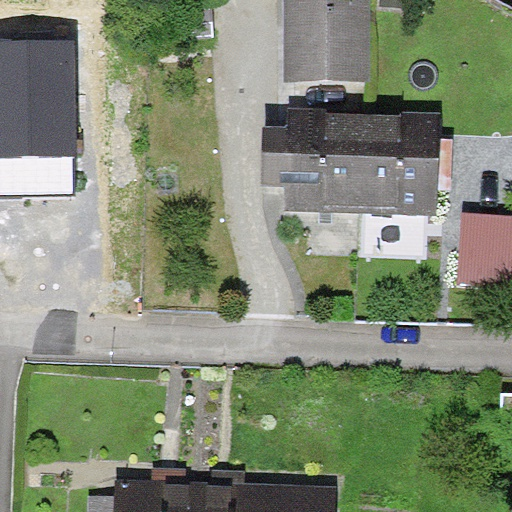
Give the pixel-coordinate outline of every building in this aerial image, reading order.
[(365,0),(281,0),(282,80),(366,79),(365,0)] [(356,213),(360,118),(258,113),(254,209),(356,213)] [(435,122),(360,118),(356,213),(431,216),(435,122)] [(511,228),(453,225),(450,287),(511,289),(511,228)] [(196,511),(197,491),(91,487),(90,511),(196,511)] [(320,511),(321,495),(197,491),(196,511),(320,511)]
